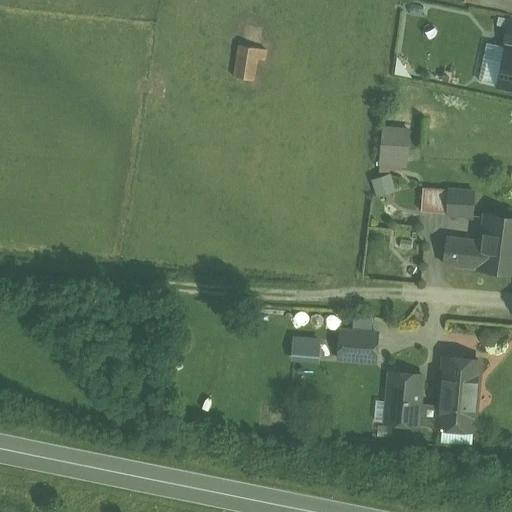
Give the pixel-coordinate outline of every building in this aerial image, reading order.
[(268,50),(240,44),(234,77),(241,78),(239,89),(249,90),(251,80),(254,81),(258,59),(266,60),(268,50)] [(498,87),(511,89),(511,47),(506,46),(498,87)] [(373,126),(373,166),(402,166),(403,127),(373,126)] [(367,179),(371,196),(390,191),(386,174),(367,179)] [(461,190),(449,189),(448,206),(459,207),(461,190)] [(511,217),(484,215),(481,242),(479,268),(511,271),(511,217)] [(481,242),(445,238),(442,264),(479,268),(481,242)] [(378,334),(342,331),(340,359),(376,362),(378,334)] [(282,359),(312,365),(317,340),(287,334),(282,359)] [(481,362),(445,359),(441,407),(421,405),(424,376),(390,373),(388,402),(396,403),(394,424),(419,426),(419,425),(439,427),(474,430),(481,362)]
